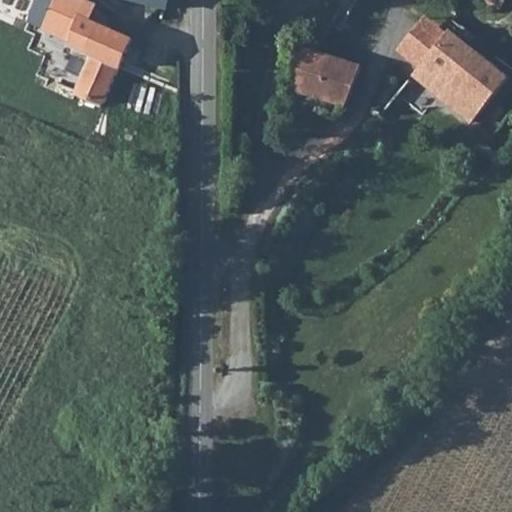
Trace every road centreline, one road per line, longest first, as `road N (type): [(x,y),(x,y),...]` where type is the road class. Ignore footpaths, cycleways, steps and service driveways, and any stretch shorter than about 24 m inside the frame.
road 1 (tertiary): [(203,0),(199,404)]
road 2 (residential): [(199,404),(237,396),(243,239),(276,184),(315,156),(362,97)]
